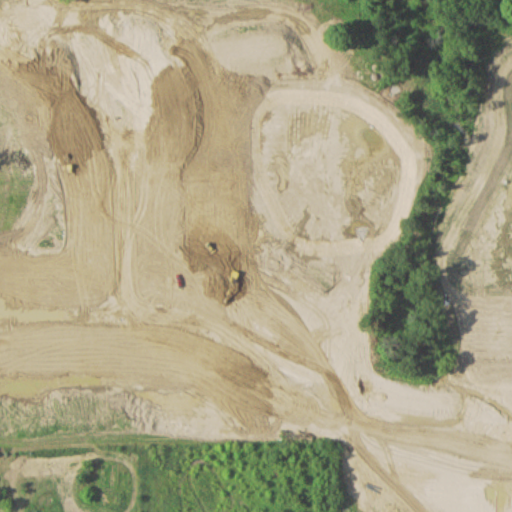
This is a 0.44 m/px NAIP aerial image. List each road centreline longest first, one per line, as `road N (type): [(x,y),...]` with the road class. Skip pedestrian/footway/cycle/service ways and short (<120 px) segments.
road 1 (residential): [(511,428),(420,423),(330,397),(217,332),(161,316),(0,319)]
road 2 (residential): [(125,127),(130,315)]
